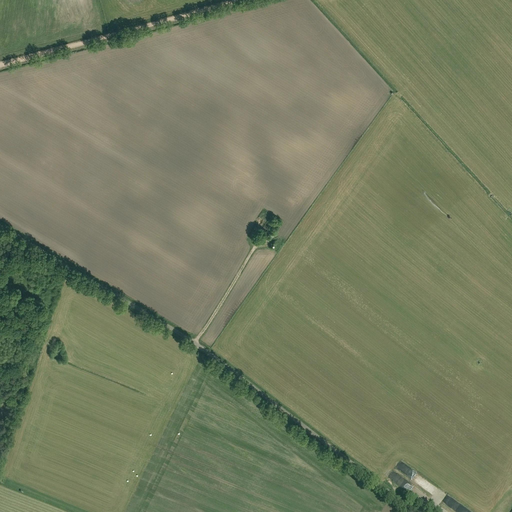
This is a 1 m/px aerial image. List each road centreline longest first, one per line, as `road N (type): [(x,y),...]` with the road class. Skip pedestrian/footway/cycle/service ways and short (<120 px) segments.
road 1 (unclassified): [(414,511),(194,342),(0,225)]
road 2 (track): [(0,63),(233,0)]
